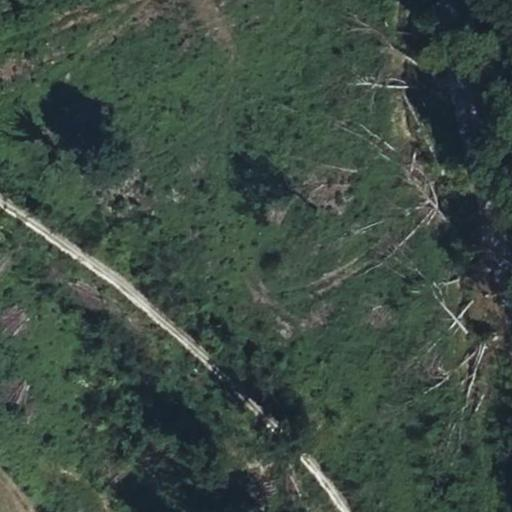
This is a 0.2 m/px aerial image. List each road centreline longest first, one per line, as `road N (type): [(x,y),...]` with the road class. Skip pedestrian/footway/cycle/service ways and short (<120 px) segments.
road 1 (track): [(0,192),(156,305),(264,410),(342,511)]
road 2 (unclassified): [(511,308),(447,0)]
